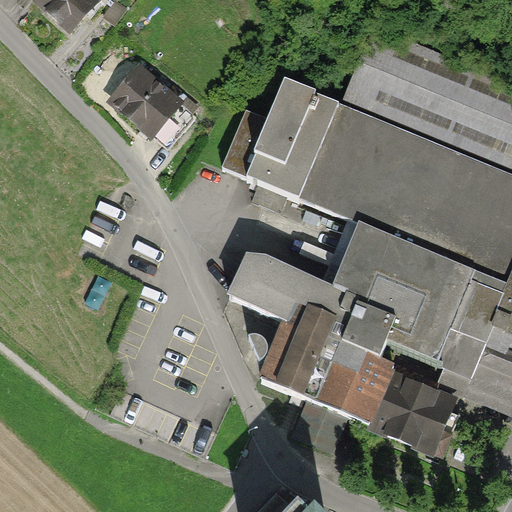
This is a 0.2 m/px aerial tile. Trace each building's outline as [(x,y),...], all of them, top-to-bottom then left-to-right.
[(19,0),(18,2),(31,14),(39,5),(71,34),(91,11),(101,0),(19,0)] [(127,11),(116,4),(105,20),(116,27),(127,11)] [(511,87),(374,31),(344,103),(511,171),(511,87)] [(167,95),(141,72),(113,105),(153,139),(156,135),(171,149),(196,119),(180,106),(187,98),(173,87),(167,95)] [(270,122),(246,113),(221,173),(311,211),(296,247),(343,266),(333,291),(267,264),(249,261),(232,300),(291,325),(266,384),(313,403),(297,440),(331,454),(346,419),(434,456),(432,461),(439,464),(458,419),(449,415),(454,405),(434,397),(437,389),(410,377),(407,384),(392,378),(395,370),(380,364),(388,347),(511,398),(511,180),(285,86),(270,122)] [(230,407),(137,365),(113,418),(206,460),(230,407)] [(296,511),(278,495),(261,511),(296,511)]
